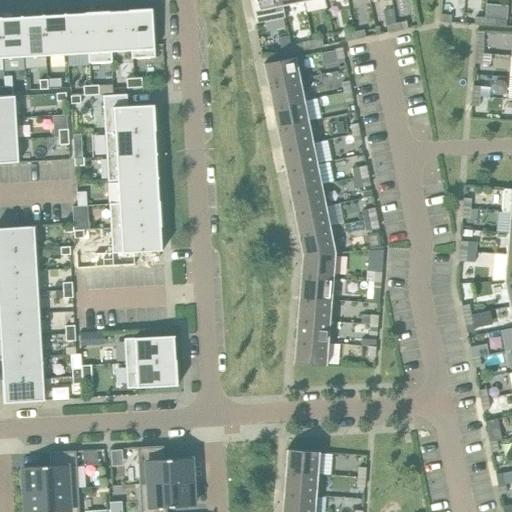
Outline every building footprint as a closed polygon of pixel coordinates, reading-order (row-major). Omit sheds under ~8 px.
[(281,0),(250,0),(253,12),(283,6),(281,0)] [(142,9),(130,9),(133,58),(155,57),(153,8),(149,8),(148,8),(148,10),(143,10),(143,8),(142,8),(142,9)] [(130,9),(129,10),(129,14),(121,14),(121,11),(110,12),(110,11),(109,11),(111,62),(112,62),(112,52),(132,50),(132,58),(133,58),(130,9)] [(109,11),(96,11),(95,11),(95,13),(90,13),(90,11),(89,11),(89,12),(87,12),(90,63),(111,62),(109,11)] [(87,12),(86,12),(86,13),(69,17),(68,14),(67,14),(66,13),(65,13),(68,54),(88,53),(89,63),(90,63),(87,12)] [(65,13),(64,13),(65,17),(56,18),(56,15),(45,15),(45,14),(44,14),(46,55),(68,54),(65,13)] [(32,19),(23,20),(23,16),(22,16),(25,57),(46,55),(44,14),(43,15),(32,16),(32,19)] [(22,16),(21,16),(21,17),(19,17),(19,19),(4,18),(2,18),(2,17),(1,17),(3,58),(25,57),(22,16)] [(408,28),(406,21),(397,23),(398,30),(408,28)] [(387,25),(388,32),(398,30),(397,23),(387,25)] [(366,37),(364,30),(354,32),(356,39),(366,37)] [(354,32),(345,34),(346,41),(356,39),(354,32)] [(323,45),(322,39),(320,39),(312,41),(313,47),(323,45)] [(312,41),(302,43),(304,49),(313,47),(312,41)] [(281,47),(282,54),(292,52),(291,45),(281,47)] [(338,59),(344,58),(342,48),(336,49),(338,59)] [(301,79),(296,57),(264,64),(268,85),(301,79)] [(60,75),(48,75),(49,87),(61,87),(60,75)] [(142,87),(142,77),(134,78),(135,87),(142,87)] [(134,78),(127,78),(127,88),(135,87),(134,78)] [(48,89),(48,79),(40,80),(40,89),(48,89)] [(305,100),(301,79),(268,85),(272,107),(305,100)] [(342,82),(344,92),(351,91),(349,81),(342,82)] [(84,86),(84,95),(92,95),(91,85),(84,86)] [(99,85),(91,85),(92,95),(99,94),(99,85)] [(5,96),(13,96),(12,86),(5,86),(5,96)] [(346,102),(353,100),(351,91),(344,92),(346,102)] [(67,100),(66,92),(57,93),(57,101),(67,100)] [(128,106),(127,94),(103,95),(104,107),(128,106)] [(0,118),(16,118),(15,95),(13,96),(5,96),(0,96),(0,118)] [(80,95),(71,96),(71,104),(81,103),(80,95)] [(309,121),(305,100),(272,107),(277,128),(309,121)] [(155,104),(128,106),(104,107),(105,132),(156,129),(155,115),(156,115),(156,114),(154,114),(154,109),(156,109),(156,108),(155,108),(155,104)] [(0,140),(18,140),(16,118),(0,118),(0,140)] [(314,142),(309,121),(277,128),(281,149),(314,142)] [(351,125),(353,134),(360,133),(358,123),(351,125)] [(59,129),(59,137),(69,137),(68,129),(59,129)] [(158,153),(157,152),(153,152),(153,144),(156,144),(155,130),(156,130),(156,129),(105,132),(107,156),(158,153)] [(355,144),(361,143),(360,133),(353,134),(355,144)] [(60,145),(69,144),(69,137),(59,137),(60,145)] [(0,140),(0,163),(19,162),(18,140),(0,140)] [(318,163),(314,142),(281,149),(285,170),(318,163)] [(74,151),(74,158),(84,158),(84,150),(74,151)] [(158,175),(158,174),(155,174),(156,168),(157,157),(157,154),(158,154),(158,153),(107,156),(108,180),(159,177),(159,176),(158,176),(158,175)] [(75,166),(84,165),(84,158),(74,158),(75,166)] [(322,184),(318,163),(285,170),(290,191),(322,184)] [(359,167),(361,177),(368,175),(366,166),(359,167)] [(361,177),(363,186),(370,185),(368,175),(361,177)] [(155,187),(155,179),(159,178),(159,177),(108,180),(108,182),(118,181),(119,203),(109,203),(109,204),(160,201),(160,200),(159,200),(159,187),(155,187)] [(327,206),(322,184),(290,191),(294,212),(327,206)] [(511,211),(511,189),(504,189),(502,212),(510,212),(510,211),(511,211)] [(87,191),(78,192),(79,206),(85,206),(88,205),(87,191)] [(162,210),(159,210),(159,204),(161,204),(160,204),(160,201),(109,204),(111,228),(162,225),(161,211),(162,210)] [(79,206),(73,207),(73,221),(85,220),(85,206),(79,206)] [(331,227),(327,206),(294,212),(298,233),(331,227)] [(368,209),(362,210),(364,220),(370,219),(377,218),(375,208),(368,209)] [(370,219),(364,220),(366,230),(372,229),(379,227),(377,218),(370,219)] [(74,232),(73,224),(64,224),(64,232),(74,232)] [(162,226),(162,225),(111,228),(112,252),(95,253),(96,266),(136,264),(135,252),(163,250),(163,249),(162,249),(162,235),(158,235),(158,226),(162,226)] [(0,250),(36,248),(35,228),(35,227),(35,226),(0,227),(0,250)] [(336,252),(331,227),(298,233),(303,255),(336,252)] [(74,230),(75,238),(84,237),(84,230),(74,230)] [(71,254),(70,246),(61,247),(61,255),(71,254)] [(0,272),(37,270),(36,248),(0,250),(0,272)] [(303,255),(301,276),(334,278),(336,252),(303,255)] [(0,272),(0,284),(1,284),(1,293),(0,292),(0,293),(38,292),(37,270),(0,272)] [(301,276),(299,297),(332,300),(334,278),(301,276)] [(73,290),(72,282),(63,282),(63,290),(73,290)] [(63,290),(64,298),(73,297),(73,290),(63,290)] [(0,315),(40,313),(38,292),(0,293),(0,315)] [(330,321),(332,300),(299,297),(297,319),(330,321)] [(462,306),(464,315),(471,314),(469,307),(469,304),(462,306)] [(0,315),(0,317),(0,318),(3,319),(1,334),(1,336),(0,335),(0,337),(41,335),(40,313),(0,315)] [(362,314),(361,324),(370,324),(377,325),(378,315),(371,314),(362,314)] [(473,324),(471,314),(464,315),(466,325),(473,324)] [(330,321),(297,319),(296,340),(329,343),(330,321)] [(75,333),(75,325),(65,326),(66,333),(75,333)] [(75,340),(75,333),(66,333),(66,341),(75,340)] [(92,334),(80,335),(81,345),(93,344),(92,334)] [(0,337),(0,338),(4,338),(5,346),(1,346),(2,357),(1,357),(1,359),(42,356),(41,335),(0,337)] [(124,338),(126,363),(177,360),(177,359),(176,359),(176,357),(172,340),(174,339),(174,337),(174,336),(175,336),(175,335),(124,338)] [(296,340),(294,363),(327,365),(329,343),(296,340)] [(471,348),(473,358),(479,356),(478,349),(477,347),(471,348)] [(1,359),(1,360),(2,360),(3,361),(5,362),(3,377),(3,379),(2,379),(2,380),(43,378),(42,356),(1,359)] [(473,358),(475,367),(481,366),(479,356),(473,358)] [(178,375),(177,360),(126,363),(127,388),(178,385),(178,382),(179,382),(179,381),(177,381),(176,376),(178,376),(178,375)] [(82,368),(82,373),(92,373),(91,365),(82,365),(82,368)] [(82,368),(72,369),(73,376),(82,376),(82,368)] [(82,376),(73,376),(73,384),(82,383),(82,376)] [(2,380),(3,392),(2,392),(2,393),(5,393),(5,398),(3,398),(3,399),(4,399),(4,403),(45,400),(45,399),(44,399),(43,378),(2,380)] [(479,390),(481,400),(488,398),(486,389),(479,390)] [(490,408),(488,398),(481,400),(483,410),(490,408)] [(496,441),(494,431),(488,432),(490,442),(496,441)] [(490,442),(492,452),(498,451),(496,441),(490,442)] [(148,460),(164,459),(163,446),(137,447),(138,462),(148,461),(148,460)] [(318,474),(320,452),(287,449),(285,471),(318,474)] [(50,452),(51,465),(77,464),(76,451),(50,452)] [(140,483),(140,484),(193,481),(191,457),(164,459),(148,460),(148,461),(138,462),(140,483)] [(25,491),(78,488),(77,464),(51,465),(24,467),(24,472),(21,472),(22,486),(25,486),(25,491)] [(317,495),(318,474),(285,471),(284,493),(317,495)] [(503,473),(496,475),(498,484),(505,483),(503,473)] [(140,484),(141,511),(166,511),(167,507),(194,505),(194,500),(197,500),(196,486),(193,486),(193,481),(140,484)] [(505,483),(498,484),(500,494),(507,493),(505,483)] [(79,511),(78,488),(25,491),(26,511),(79,511)] [(315,511),(317,495),(284,493),(282,511),(315,511)] [(110,508),(84,509),(83,511),(121,511),(121,499),(109,500),(110,508)]
